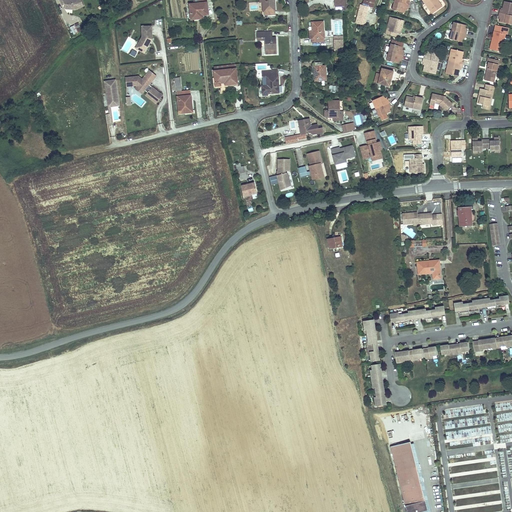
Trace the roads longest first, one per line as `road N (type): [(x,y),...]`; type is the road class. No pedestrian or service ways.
road 1 (tertiary): [(0,357),(169,312),(189,299),(235,238),(275,216)]
road 2 (residential): [(246,114),(70,155)]
road 3 (tertiary): [(275,216),(438,186)]
road 4 (residential): [(246,114),(292,100),(293,0)]
road 5 (residential): [(457,8),(420,37),(412,69),(418,78),(467,90)]
road 6 (residential): [(384,340),(511,324)]
